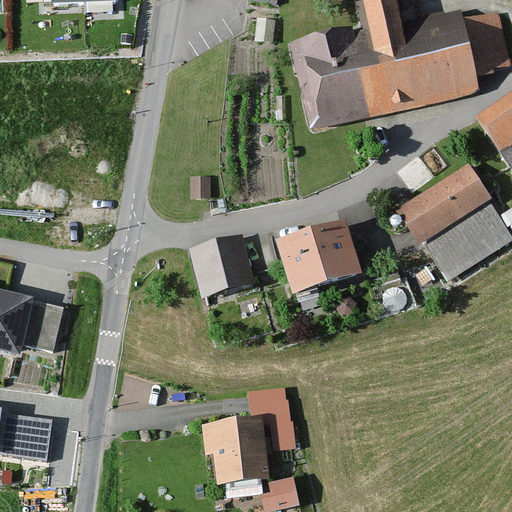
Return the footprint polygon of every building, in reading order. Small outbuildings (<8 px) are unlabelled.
[(52,0),(52,9),(120,6),(119,0),(52,0)] [(375,29),(293,49),(313,136),(482,97),(478,80),(509,73),(496,18),(464,25),(462,15),(408,28),(401,0),(374,0),(369,1),(375,29)] [(511,103),(481,126),(511,168),(511,103)] [(425,253),(498,206),(474,171),(402,218),(425,253)] [(511,207),(502,213),(511,230),(511,207)] [(283,251),(300,304),(367,283),(351,230),(283,251)] [(195,255),(209,302),(258,288),(244,241),(195,255)] [(0,299),(0,355),(27,361),(29,350),(58,357),(68,315),(0,299)] [(252,399),(255,426),(204,431),(207,462),(216,461),(219,492),(274,486),(269,445),(292,442),(287,396),(252,399)] [(55,429),(0,419),(0,463),(48,471),(55,429)] [(271,490),(273,498),(265,500),(267,511),(301,511),(303,511),(298,484),(271,490)]
